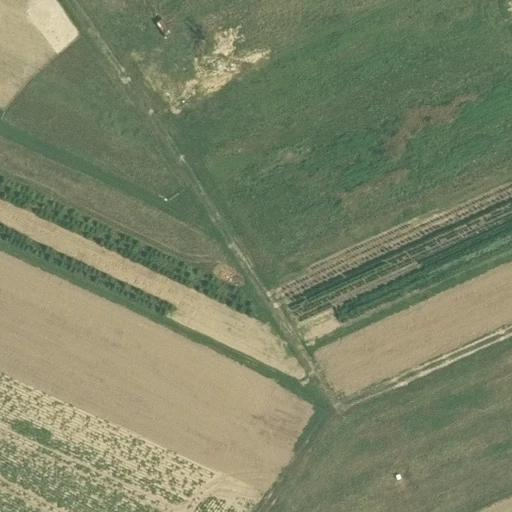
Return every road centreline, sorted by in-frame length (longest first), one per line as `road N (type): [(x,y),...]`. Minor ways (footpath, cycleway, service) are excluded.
road 1 (track): [(339,413),(66,0)]
road 2 (track): [(265,511),(339,413),(511,336)]
